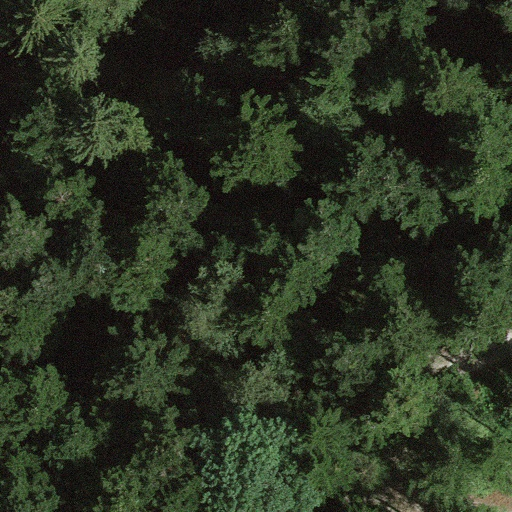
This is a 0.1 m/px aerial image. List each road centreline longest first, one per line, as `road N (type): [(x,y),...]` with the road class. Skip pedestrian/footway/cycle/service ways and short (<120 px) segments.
road 1 (track): [(0,355),(196,453),(403,511)]
road 2 (track): [(322,0),(205,65),(164,69),(64,58),(0,69)]
